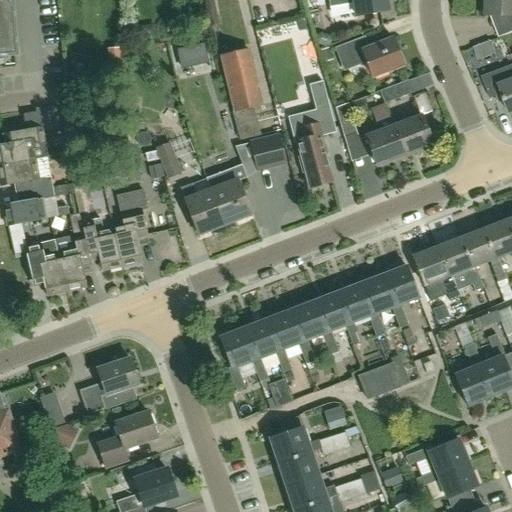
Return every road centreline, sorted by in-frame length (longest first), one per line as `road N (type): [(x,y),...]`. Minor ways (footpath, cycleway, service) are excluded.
road 1 (residential): [(155,306),(491,177)]
road 2 (residential): [(224,511),(155,306)]
road 3 (residential): [(491,177),(432,37),(430,0)]
road 4 (residential): [(13,360),(155,306)]
road 5 (residential): [(0,107),(33,101),(23,0)]
